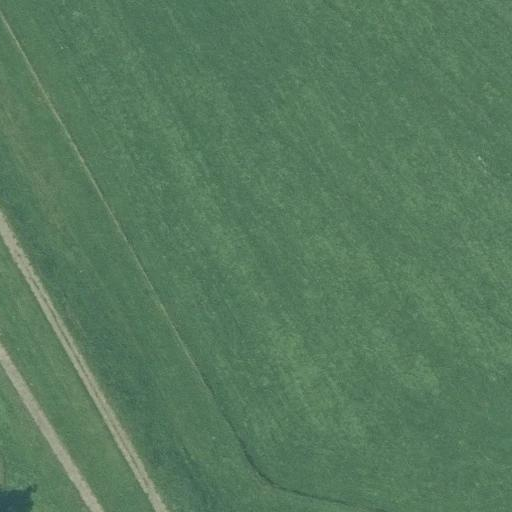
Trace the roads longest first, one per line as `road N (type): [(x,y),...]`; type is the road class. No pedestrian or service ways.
road 1 (track): [(161,511),(0,224)]
road 2 (track): [(97,511),(0,355)]
